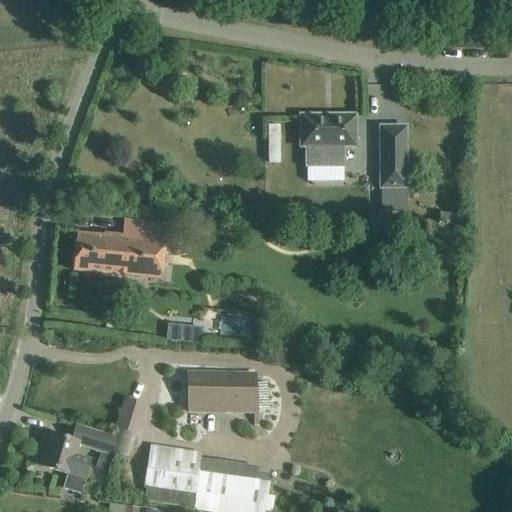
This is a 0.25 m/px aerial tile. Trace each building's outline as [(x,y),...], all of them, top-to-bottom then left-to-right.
[(300,116),(301,148),(307,148),(307,167),(344,167),(344,148),(356,148),(356,116),(300,116)] [(406,128),(380,128),(381,189),(407,189),(406,128)] [(166,226),(144,223),(124,221),(122,237),(103,236),(103,238),(76,235),(73,271),(160,280),(166,226)] [(168,325),(166,341),(176,342),(177,326),(168,325)] [(254,372),(188,374),(190,413),(226,412),(226,411),(256,410),(267,409),(266,381),(255,382),(255,378),(254,372)] [(145,408),(125,401),(117,428),(137,434),(145,408)] [(118,440),(95,433),(90,449),(113,456),(118,440)] [(45,435),(40,451),(46,453),(42,467),(61,473),(66,475),(61,488),(80,494),(84,479),(89,465),(90,461),(75,456),(78,445),(79,444),(71,442),(52,436),(51,437),(45,435)] [(195,499),(193,510),(205,511),(251,511),(257,473),(257,471),(200,462),(195,499)] [(145,492),(144,502),(147,503),(193,510),(195,499),(145,492)] [(337,499),(336,506),(340,511),(346,511),(352,508),(353,502),(349,497),(343,496),(337,499)]
